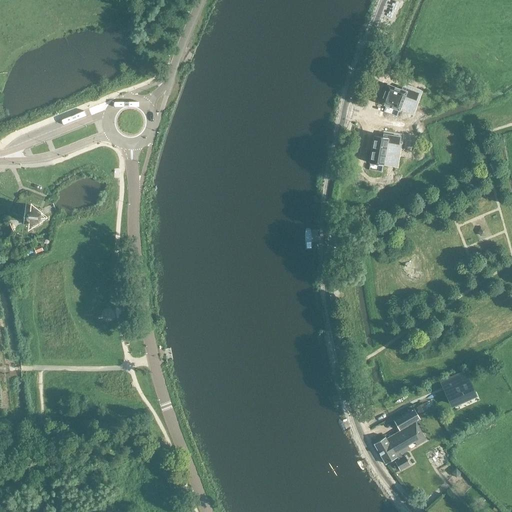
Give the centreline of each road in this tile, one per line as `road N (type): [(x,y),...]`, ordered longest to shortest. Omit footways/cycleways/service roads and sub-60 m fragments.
road 1 (unclassified): [(411,511),(376,467),(358,420),(337,352),(325,240),(346,101),(385,0)]
road 2 (tertiary): [(205,511),(153,361),(132,193)]
